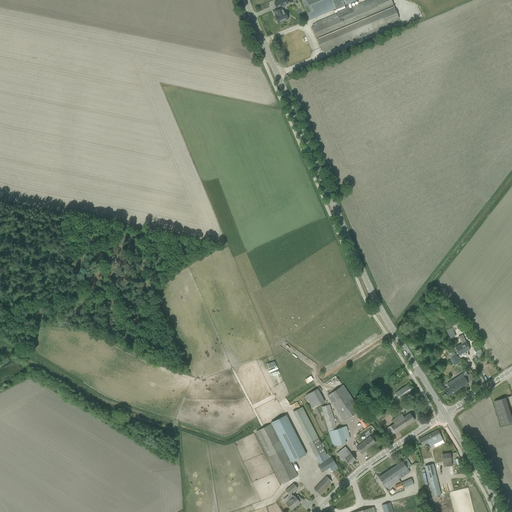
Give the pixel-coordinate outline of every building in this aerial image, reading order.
[(284,5),(288,3),(286,0),(280,0),(274,3),(276,9),(277,8),(284,5)] [(300,0),(309,20),(334,9),(344,5),(356,0),(300,0)] [(344,5),(334,9),(336,14),(315,22),(316,25),(311,27),(321,51),(323,50),(324,53),(399,21),(398,19),(399,18),(390,0),(368,0),(352,7),(350,3),(348,4),(348,5),(344,6),(344,5)] [(281,8),(274,11),(276,15),(274,16),(278,24),(288,19),(285,11),(283,12),(281,8)] [(274,375),(280,373),(265,336),(259,338),(274,375)] [(455,347),(459,355),(469,349),(464,339),(460,341),(461,344),(455,347)] [(479,347),(473,349),(476,355),(478,358),(483,355),(479,347)] [(460,362),(454,353),(448,358),(454,366),(460,362)] [(448,386),(444,389),(448,395),(468,383),(471,380),(471,379),(467,375),(467,374),(464,376),(462,374),(447,383),(448,386)] [(311,375),(305,380),(307,384),(314,379),(311,375)] [(327,395),(328,396),(344,421),(360,410),(343,385),(327,395)] [(395,393),(400,401),(408,395),(412,392),(407,385),(403,388),(395,393)] [(362,403),(366,409),(388,394),(383,387),(362,403)] [(305,395),(311,406),(312,408),(324,402),(317,389),(305,395)] [(494,401),(501,425),(511,422),(511,417),(506,398),(494,401)] [(350,438),(348,433),(346,426),(337,429),(329,405),(321,407),(332,442),(333,447),(346,443),(345,439),(350,438)] [(309,443),(316,456),(325,452),(302,407),(293,412),(309,443)] [(394,423),(387,428),(389,431),(391,435),(395,433),(415,420),(410,413),(404,417),(402,414),(392,420),(394,423)] [(256,432),(264,448),(282,483),(297,476),(290,462),(306,454),(286,415),(270,422),(271,424),(256,432)] [(357,419),(364,428),(369,424),(363,416),(357,419)] [(419,439),(422,445),(428,442),(430,446),(443,440),(438,430),(419,439)] [(356,448),(361,454),(376,443),(370,436),(356,448)] [(343,457),(349,464),(355,459),(346,448),(345,450),(343,448),(337,453),(342,458),(343,457)] [(442,454),(443,466),(452,465),(450,453),(442,454)] [(331,457),(318,465),(322,472),(330,467),(333,472),(338,468),(331,457)] [(407,469),(411,466),(406,458),(378,477),(386,488),(399,479),(410,472),(407,469)] [(424,466),(432,497),(441,495),(433,464),(424,466)] [(314,489),(319,494),(331,481),(326,476),(314,489)] [(395,486),(398,493),(414,486),(411,478),(395,486)] [(290,486),(285,490),(289,495),(290,494),(294,491),(297,488),(293,484),(290,486)] [(289,495),(283,500),(286,504),(288,506),(291,510),(300,502),(296,499),(294,495),(292,496),(290,494),(289,495)] [(382,505),(383,511),(392,511),(390,503),(382,505)]
